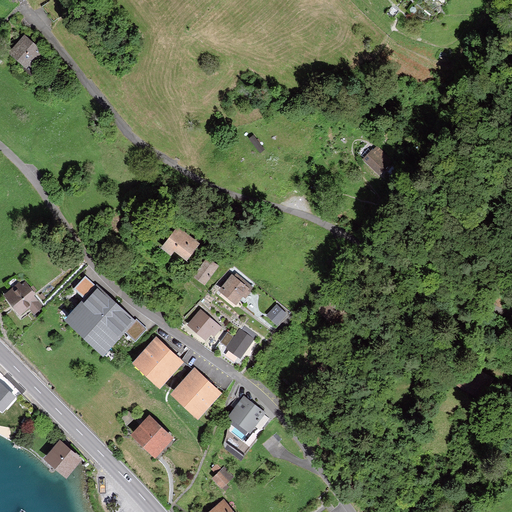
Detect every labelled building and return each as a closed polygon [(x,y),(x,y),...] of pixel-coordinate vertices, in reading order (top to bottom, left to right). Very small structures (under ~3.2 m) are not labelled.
[(64,15),(53,0),(50,0),(41,7),(52,23),(64,15)] [(50,60),(30,45),(16,63),(36,78),(50,60)] [(269,150),(255,136),(248,141),(262,156),(269,150)] [(384,162),(372,152),(364,161),(376,172),(384,162)] [(230,207),(225,222),(236,225),(240,211),(230,207)] [(203,242),(180,225),(164,246),(175,254),(178,250),(190,259),(203,242)] [(209,257),(195,276),(207,284),(221,265),(209,257)] [(251,287),(235,275),(222,293),(237,305),(251,287)] [(26,279),(5,297),(22,317),(43,299),(26,279)] [(136,324),(99,289),(70,319),(107,354),(136,324)] [(342,314),(329,301),(318,313),(331,326),(342,314)] [(288,315),(277,304),(264,319),(275,329),(288,315)] [(225,327),(203,309),(189,326),(211,344),(225,327)] [(256,340),(240,329),(228,348),(243,359),(256,340)] [(159,383),(177,364),(166,354),(169,351),(156,340),(140,359),(151,369),(147,373),(159,383)] [(326,366),(317,373),(324,380),(332,373),(326,366)] [(487,378),(468,367),(458,383),(477,394),(487,378)] [(201,411),(217,393),(193,372),(174,393),(186,404),(189,401),(201,411)] [(18,396),(1,379),(0,380),(0,407),(4,411),(18,396)] [(268,412),(246,396),(231,416),(253,432),(268,412)] [(298,412),(312,418),(315,413),(301,406),(298,412)] [(153,411),(134,432),(159,455),(178,435),(153,411)] [(81,452),(59,432),(44,448),(67,468),(81,452)] [(321,433),(314,438),(325,453),(331,448),(321,433)] [(215,479),(226,489),(234,480),(223,470),(215,479)] [(236,511),(224,499),(210,511),(236,511)]
